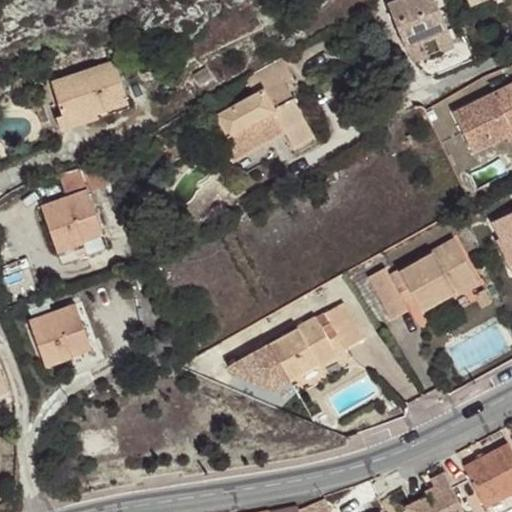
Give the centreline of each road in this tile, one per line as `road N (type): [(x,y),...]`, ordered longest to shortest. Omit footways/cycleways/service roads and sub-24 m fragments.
road 1 (residential): [(106,511),(338,472),(410,447),(511,395)]
road 2 (unclassified): [(0,343),(21,404),(21,445),(38,511)]
